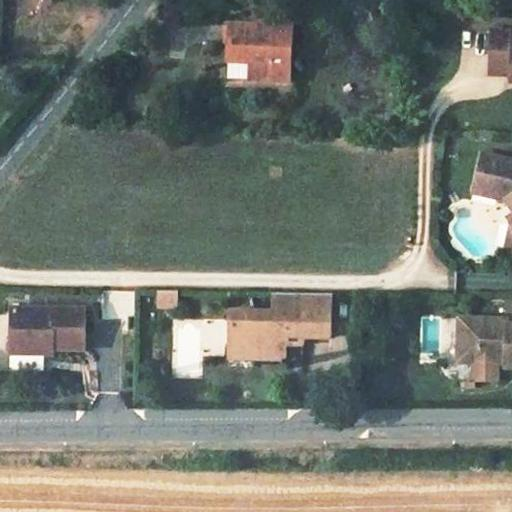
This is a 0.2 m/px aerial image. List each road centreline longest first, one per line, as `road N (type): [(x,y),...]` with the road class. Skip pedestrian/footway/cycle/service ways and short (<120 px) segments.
road 1 (residential): [(0,426),(511,422)]
road 2 (residential): [(135,0),(0,167)]
